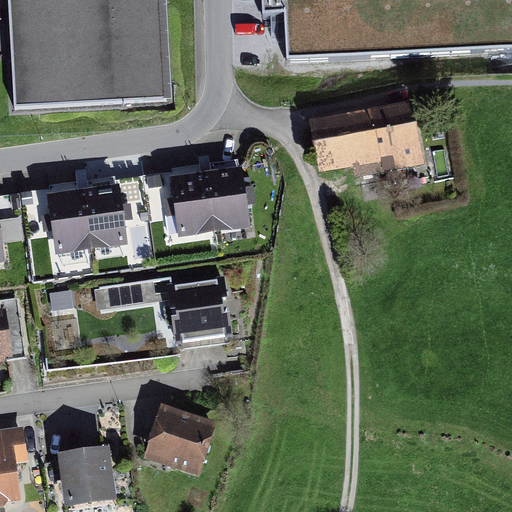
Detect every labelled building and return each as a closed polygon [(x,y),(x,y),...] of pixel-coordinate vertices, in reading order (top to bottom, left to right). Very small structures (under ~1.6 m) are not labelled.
[(15,0),(21,115),(175,108),(170,0),(15,0)] [(511,0),(262,0),(263,20),(286,19),(288,65),(511,53),(511,0)] [(321,177),(424,155),(413,104),(310,127),(321,177)] [(166,190),(172,242),(248,234),(242,181),(166,190)] [(48,213),(55,262),(126,252),(119,203),(48,213)] [(173,295),(178,348),(237,343),(232,290),(173,295)] [(0,365),(23,363),(16,315),(0,317),(0,365)] [(146,461),(201,478),(216,429),(161,412),(146,461)] [(0,507),(19,505),(15,466),(28,464),(24,432),(0,434),(0,507)] [(111,451),(58,460),(66,510),(119,502),(111,451)]
